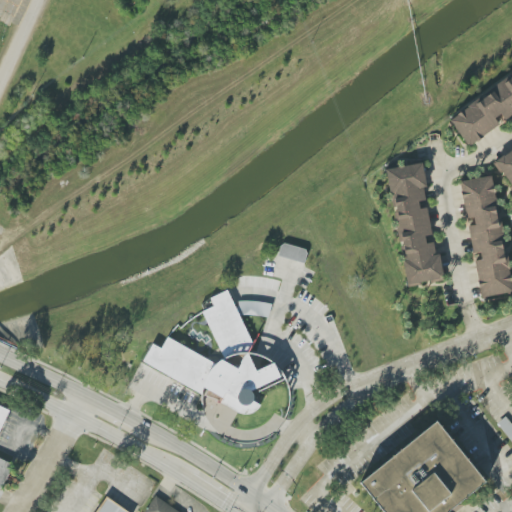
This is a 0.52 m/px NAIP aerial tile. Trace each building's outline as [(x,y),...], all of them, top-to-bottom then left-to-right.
[(511,74),(448,118),(468,147),(502,123),(502,122),(511,114),(511,74)] [(511,150),(494,163),(511,188),(511,150)] [(407,286),(443,280),(436,242),(426,244),(425,236),(432,235),(427,208),(420,210),(418,201),(428,200),(422,163),(388,169),(407,286)] [(481,298),(511,293),(494,176),(460,181),(466,219),(474,218),(475,225),(468,226),(473,257),(475,257),(481,298)] [(304,264),(308,250),(281,243),(277,256),(304,264)] [(252,344),(247,353),(245,353),(243,353),(240,353),(237,354),(234,355),(231,356),(228,357),(226,358),(224,358),(202,312),(214,307),(210,298),(227,290),(252,344)] [(215,365),(213,367),(212,369),(210,371),(208,374),(207,377),(206,379),(205,382),(205,384),(204,386),(204,388),(203,391),(202,393),(203,394),(142,361),(152,344),(161,349),(167,337),(215,365)] [(253,401),(254,400),(254,398),(254,396),(254,394),(253,393),(252,392),(280,377),(274,363),(256,371),(247,353),(238,369),(222,360),(220,361),(218,362),(217,363),(215,365),(213,367),(212,369),(210,371),(208,374),(207,377),(206,379),(205,382),(205,384),(204,386),(204,388),(222,398),(220,402),(239,413),(242,414),(244,415),(246,415),(248,414),(251,414),(253,413),(255,412),(257,410),(258,409),(259,407),(260,405),(253,401)] [(0,433),(0,405),(10,410),(0,433)] [(511,424),(506,417),(497,423),(511,442),(511,424)] [(448,511),(382,511),(359,483),(437,421),(485,483),(448,511)] [(1,489),(0,488),(0,458),(12,464),(1,489)] [(144,511),(178,511),(155,496),(144,511)] [(96,511),(106,498),(128,511),(96,511)]
